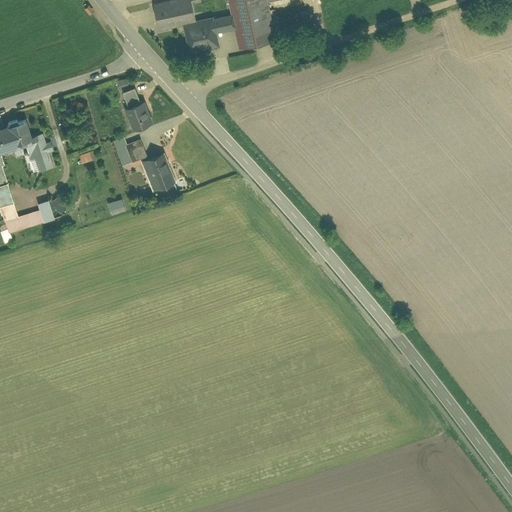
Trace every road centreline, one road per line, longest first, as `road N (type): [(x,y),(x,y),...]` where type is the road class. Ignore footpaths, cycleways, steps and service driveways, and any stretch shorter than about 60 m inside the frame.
road 1 (secondary): [(185,96),(328,254),(511,488)]
road 2 (unclassified): [(185,96),(198,85),(461,0)]
road 3 (tertiary): [(150,59),(0,107)]
